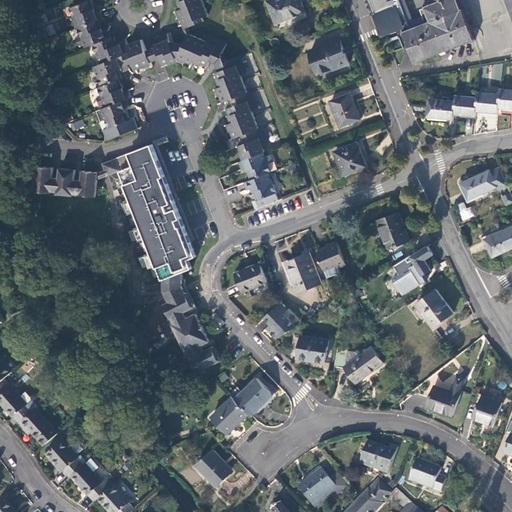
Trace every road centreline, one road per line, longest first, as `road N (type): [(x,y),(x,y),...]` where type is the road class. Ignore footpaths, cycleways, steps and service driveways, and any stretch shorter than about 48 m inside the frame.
road 1 (residential): [(230,239),(210,261),(209,284),(221,308),(327,414)]
road 2 (residential): [(511,494),(431,432),(327,414)]
road 3 (residential): [(230,239),(420,169)]
road 4 (tertiary): [(420,169),(359,0)]
road 5 (residential): [(163,128),(101,144),(26,135)]
road 6 (tertiary): [(482,292),(420,169)]
road 7 (residential): [(187,127),(204,119),(186,80),(151,96),(163,128)]
road 8 (residential): [(230,239),(187,127)]
